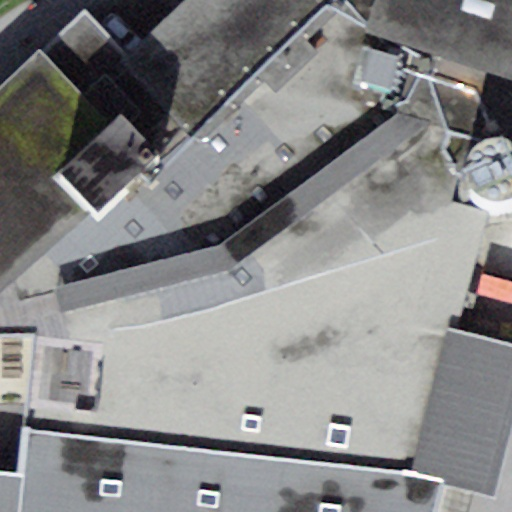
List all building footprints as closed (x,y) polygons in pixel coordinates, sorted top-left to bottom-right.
[(368,25),(343,0),(186,0),(125,57),(84,10),(41,51),(39,49),(0,85),(0,325),(60,314),(237,266),(425,128),(467,139),(486,72),(365,33),(368,25)] [(343,0),(368,25),(375,0),(343,0)] [(511,80),(511,0),(375,0),(368,25),(365,33),(486,72),(511,80)] [(444,511),(453,480),(27,431),(23,478),(19,511),(444,511)] [(19,511),(23,478),(0,474),(0,511),(19,511)]
